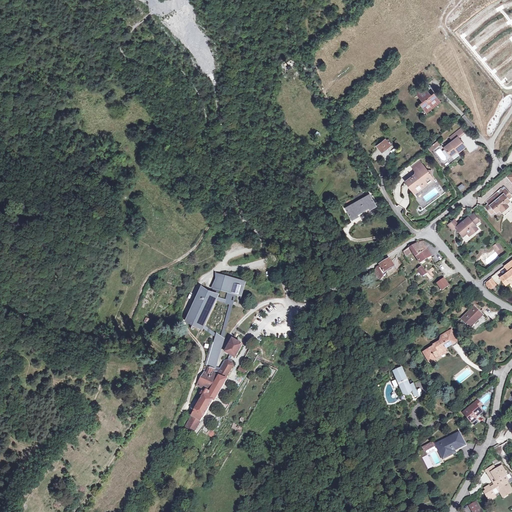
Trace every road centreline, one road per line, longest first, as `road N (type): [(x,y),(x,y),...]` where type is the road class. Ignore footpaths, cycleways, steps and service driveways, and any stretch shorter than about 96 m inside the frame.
road 1 (track): [(240,211),(189,78),(120,52),(133,27)]
road 2 (track): [(78,334),(122,326),(151,272),(185,256),(217,219),(240,211)]
road 3 (residential): [(424,230),(495,170),(488,145),(432,85)]
road 4 (residential): [(450,511),(484,450),(511,363)]
road 5 (residential): [(424,230),(322,294),(288,301)]
road 6 (track): [(381,189),(312,73)]
